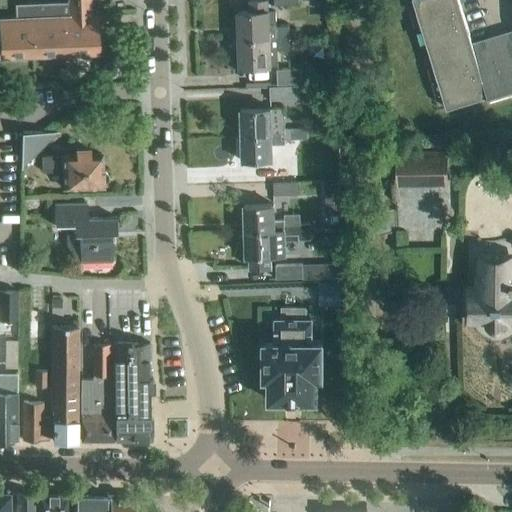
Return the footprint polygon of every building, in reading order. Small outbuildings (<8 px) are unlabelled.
[(89,16),(88,0),(67,0),(68,4),(17,6),(17,19),(0,19),(0,57),(97,53),(95,16),(89,16)] [(511,42),(475,54),(458,0),(412,0),(446,110),(487,97),(490,105),(511,98),(511,42)] [(276,27),(275,12),(267,12),(267,1),(248,2),(249,13),(237,13),(238,41),(288,39),(288,27),(276,27)] [(288,39),(238,41),(239,69),(271,67),(270,51),(289,51),(288,39)] [(301,71),(301,70),(277,71),(277,86),(303,85),(303,86),(306,85),(306,71),(301,71)] [(270,101),(296,100),(296,87),(269,88),(270,101)] [(283,109),(240,111),(241,136),(281,135),(281,140),(285,140),(294,140),(294,130),(294,129),(284,129),(283,109)] [(306,129),(294,130),(294,140),(307,140),(306,129)] [(281,135),(241,136),(242,163),(272,162),(271,145),(285,145),(285,140),(281,140),(281,135)] [(63,172),(63,188),(102,187),(101,183),(103,183),(106,181),(107,179),(107,176),(105,174),(102,172),(101,172),(100,154),(89,155),(89,149),(75,150),(75,155),(62,156),(62,157),(41,157),(42,173),(63,172)] [(397,188),(448,187),(447,152),(397,152),(397,188)] [(304,178),(304,167),(277,168),(277,179),(304,178)] [(273,196),(300,195),(300,183),(273,184),(273,196)] [(326,212),(342,211),(340,183),(324,184),(326,212)] [(87,218),(86,204),(54,205),(54,227),(73,226),(73,234),(78,234),(79,264),(111,263),(110,233),(115,233),(115,218),(87,218)] [(244,232),(311,231),(310,224),(285,226),(284,221),(274,221),(273,205),(243,206),(244,232)] [(311,241),(311,231),(244,232),(245,258),(249,258),(250,268),(271,268),(271,258),(287,257),(286,242),(311,241)] [(511,253),(478,254),(478,292),(468,292),(468,320),(484,320),(493,330),(500,330),(508,320),(511,320),(511,253)] [(276,280),(302,279),(302,265),(276,266),(276,280)] [(0,320),(17,321),(18,291),(0,290),(0,320)] [(306,320),(306,308),(281,308),(281,320),(275,320),(275,343),(264,343),(264,379),(269,379),(269,402),(317,402),(317,379),(322,379),(322,344),(311,344),(311,320),(306,320)] [(31,310),(31,338),(49,338),(49,309),(31,310)] [(72,326),(51,326),(50,411),(52,411),(52,441),(76,441),(77,326),(72,326)] [(113,375),(114,441),(151,441),(151,415),(148,415),(148,392),(153,392),(153,378),(148,378),(147,354),(149,354),(149,343),(125,343),(125,342),(113,342),(113,375)] [(114,441),(113,375),(108,375),(109,346),(93,345),(92,380),(81,380),(80,418),(80,441),(114,441)] [(0,440),(16,441),(17,369),(17,353),(5,353),(5,387),(7,387),(7,393),(0,392),(0,440)] [(46,387),(47,371),(35,371),(34,387),(46,387)] [(48,441),(48,418),(42,417),(42,403),(23,402),(22,440),(48,441)] [(33,511),(33,494),(16,494),(16,511),(33,511)] [(67,511),(67,495),(37,494),(37,511),(67,511)] [(108,511),(108,496),(71,495),(70,511),(108,511)] [(133,511),(133,497),(108,496),(108,511),(133,511)] [(138,500),(138,511),(198,511),(198,498),(163,498),(163,500),(138,500)]
